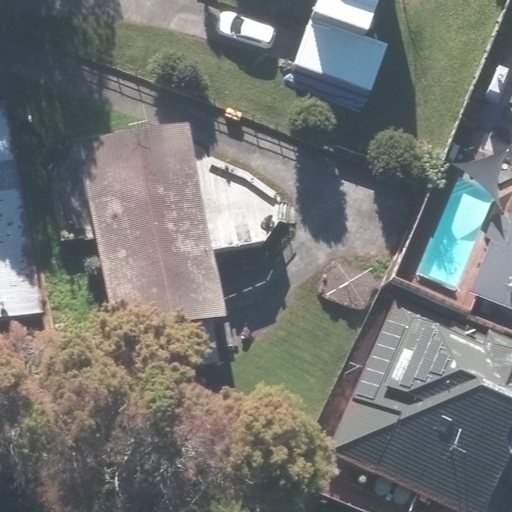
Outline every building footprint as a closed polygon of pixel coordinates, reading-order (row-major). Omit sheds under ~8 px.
[(325,0),(305,55),(384,85),(398,48),(384,43),(392,23),(400,0),(325,0)] [(104,97),(34,92),(32,128),(101,132),(104,97)] [(13,101),(0,102),(0,314),(46,307),(13,101)] [(511,117),(471,101),(447,160),(511,185),(511,117)] [(62,247),(101,239),(121,341),(235,318),(196,124),(43,154),(62,247)] [(511,238),(485,303),(511,313),(511,238)] [(375,282),(319,263),(310,293),(365,312),(375,282)] [(511,337),(496,330),(493,337),(401,297),(386,331),(370,324),(351,366),(368,374),(333,451),(471,511),(494,511),(511,473),(511,337)]
